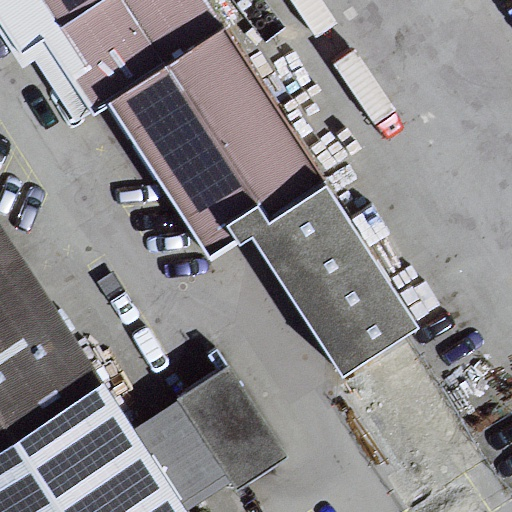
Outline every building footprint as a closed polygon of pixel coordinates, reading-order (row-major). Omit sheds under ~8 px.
[(247,233),(327,180),(207,0),(0,0),(0,2),(26,42),(45,30),(97,107),(107,101),(211,256),(247,233)] [(247,233),(336,366),(416,313),(327,180),(247,233)] [(0,425),(83,372),(0,243),(0,425)] [(269,454),(218,372),(131,426),(182,507),(269,454)] [(161,511),(87,393),(0,448),(0,511),(161,511)]
